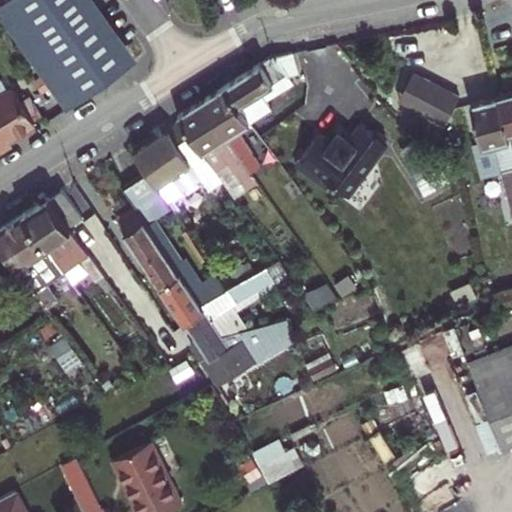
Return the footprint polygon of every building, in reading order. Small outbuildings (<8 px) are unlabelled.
[(2,0),(0,2),(0,14),(68,109),(123,69),(140,58),(98,0),(2,0)] [(338,42),(300,50),(303,61),(324,57),(329,77),(353,60),(338,42)] [(272,55),(224,85),(245,114),(250,121),(272,107),(267,99),(287,86),(281,77),(288,73),(298,72),(293,51),(272,55)] [(404,96),(416,73),(405,67),(393,90),(404,96)] [(460,95),(416,73),(404,96),(402,99),(447,122),(460,95)] [(0,141),(9,137),(35,123),(14,85),(0,92),(0,141)] [(224,85),(201,99),(247,166),(258,159),(232,123),(245,114),(224,85)] [(511,90),(499,94),(510,138),(511,143),(511,90)] [(511,207),(511,143),(510,138),(499,94),(471,101),(491,173),(502,170),(511,207)] [(228,159),(241,181),(253,173),(247,166),(201,99),(178,114),(182,119),(204,150),(216,167),(228,159)] [(318,132),(295,165),(325,188),(351,198),(388,146),(387,129),(366,114),(347,139),(337,133),(332,139),(318,132)] [(204,150),(182,119),(135,152),(148,171),(157,184),(174,173),(183,186),(200,175),(209,188),(224,178),(204,150)] [(9,137),(0,141),(0,149),(12,143),(9,137)] [(154,217),(172,206),(157,184),(148,171),(124,188),(134,204),(140,212),(147,222),(154,217)] [(83,216),(63,188),(49,197),(70,226),(83,216)] [(72,228),(71,226),(70,226),(49,197),(22,213),(64,270),(72,281),(88,269),(96,280),(99,278),(108,290),(114,286),(71,228),(72,228)] [(134,204),(115,218),(120,226),(140,212),(134,204)] [(140,212),(120,226),(142,259),(162,245),(147,222),(140,212)] [(46,306),(58,297),(47,282),(64,270),(22,213),(0,227),(0,241),(0,242),(46,306)] [(184,262),(154,217),(147,222),(162,245),(177,267),(184,262)] [(162,245),(142,259),(160,285),(180,272),(177,267),(162,245)] [(204,308),(210,316),(234,301),(288,269),(280,258),(252,274),(228,288),(220,276),(217,272),(199,283),(184,262),(177,267),(180,272),(160,285),(184,321),(204,308)] [(244,261),(220,276),(228,288),(252,274),(244,261)] [(234,301),(238,308),(293,275),(288,269),(234,301)] [(234,301),(210,316),(222,334),(249,326),(238,308),(234,301)] [(210,316),(204,308),(184,321),(210,359),(204,363),(218,384),(268,353),(265,346),(297,337),(288,317),(223,335),(222,334),(210,316)] [(68,370),(82,361),(65,336),(51,345),(68,370)] [(511,344),(469,362),(502,446),(511,441),(511,344)] [(362,423),(367,432),(378,427),(373,418),(362,423)] [(139,511),(163,511),(183,503),(152,439),(113,457),(139,511)] [(287,448),(259,462),(270,481),(297,467),(287,448)] [(105,511),(78,455),(65,462),(89,511),(105,511)] [(28,511),(16,489),(0,497),(0,511),(28,511)]
